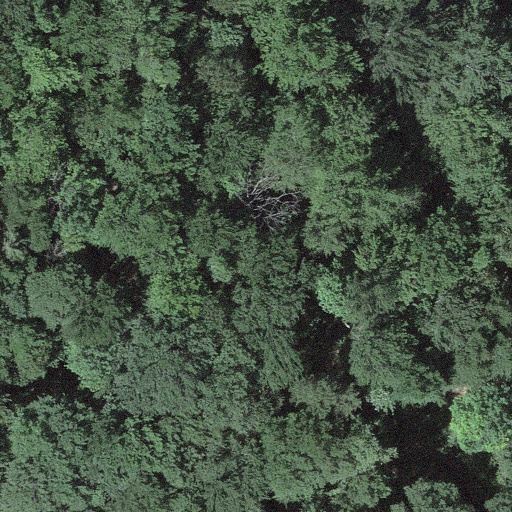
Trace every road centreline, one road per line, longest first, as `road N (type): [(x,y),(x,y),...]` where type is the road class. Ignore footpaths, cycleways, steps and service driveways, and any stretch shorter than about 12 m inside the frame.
road 1 (track): [(317,0),(468,251),(482,312)]
road 2 (track): [(482,312),(473,360),(387,462),(319,511)]
